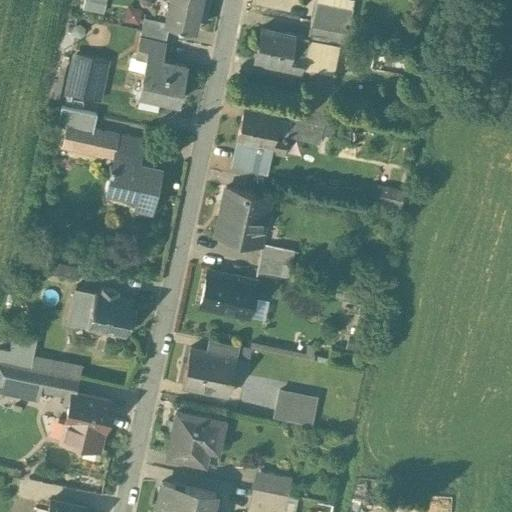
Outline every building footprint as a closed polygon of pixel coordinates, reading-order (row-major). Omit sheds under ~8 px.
[(104,10),(106,0),(84,0),(83,6),(104,10)] [(207,3),(191,0),(169,0),(165,20),(164,22),(168,23),(193,29),(196,15),(204,17),(207,3)] [(331,3),(318,0),(314,0),(309,23),(346,30),(351,7),(331,3)] [(126,16),(139,19),(141,6),(128,4),(126,16)] [(165,20),(143,15),(140,31),(165,37),(168,23),(164,22),(165,20)] [(346,30),(309,23),(307,37),(316,39),(344,45),(346,30)] [(295,32),(260,24),(252,61),(300,72),(301,68),(309,70),(316,39),(307,37),(295,34),(295,32)] [(164,42),(139,37),(135,55),(145,57),(145,56),(160,59),(164,42)] [(105,60),(76,53),(68,90),(97,97),(105,61),(104,61),(105,60)] [(160,59),(145,56),(145,57),(137,92),(177,100),(185,64),(160,59)] [(332,75),(309,70),(302,105),(324,110),(332,75)] [(302,105),(293,104),(290,117),(287,135),(317,141),(324,110),(302,105)] [(279,114),(243,106),(237,136),(238,136),(232,162),(267,170),(271,151),(283,154),(287,135),(290,117),(279,115),(279,114)] [(145,140),(119,134),(107,186),(137,193),(134,208),(151,212),(161,167),(141,162),(145,140)] [(376,181),(371,199),(395,205),(400,187),(376,181)] [(269,194),(226,184),(215,231),(259,241),(269,194)] [(293,246),(262,240),(259,255),(290,261),(293,246)] [(290,261),(259,255),(256,268),(287,275),(290,261)] [(80,262),(54,257),(51,273),(77,278),(80,262)] [(254,278),(207,268),(199,304),(246,314),(254,278)] [(98,293),(72,288),(66,321),(123,333),(130,299),(112,295),(113,290),(99,287),(98,293)] [(236,343),(207,337),(205,349),(234,355),(236,343)] [(205,349),(190,346),(182,384),(226,393),(234,355),(205,349)] [(42,368),(0,359),(0,388),(36,397),(38,388),(38,387),(42,368)] [(77,375),(42,368),(38,387),(38,388),(66,393),(63,402),(68,404),(72,389),(74,389),(77,375)] [(315,395),(279,387),(274,414),(310,421),(315,395)] [(74,389),(72,389),(68,404),(65,419),(61,438),(97,446),(101,427),(104,428),(111,398),(74,389)] [(223,419),(178,409),(168,453),(203,461),(209,438),(218,440),(223,419)] [(291,475),(260,468),(256,485),(288,492),(291,475)] [(209,511),(215,489),(161,478),(154,511),(209,511)] [(283,511),(288,492),(256,485),(250,511),(283,511)] [(84,511),(86,504),(52,498),(48,511),(84,511)]
